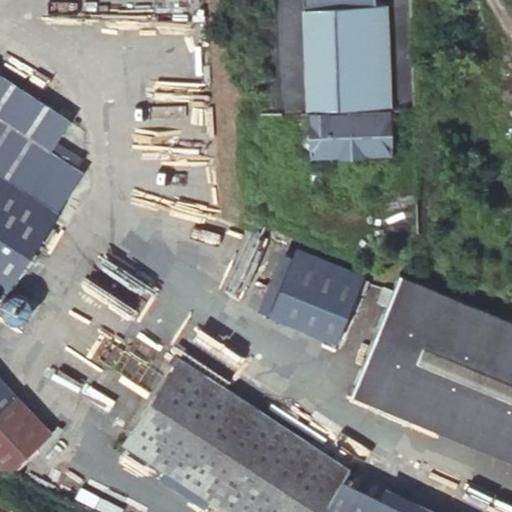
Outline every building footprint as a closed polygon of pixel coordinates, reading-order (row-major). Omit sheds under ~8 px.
[(389,107),(384,7),(302,10),(306,110),(389,107)] [(69,120),(0,77),(0,295),(3,298),(80,173),(70,166),(48,153),(62,131),(69,120)] [(389,110),(307,114),(308,133),(299,141),(308,149),(319,158),(390,155),(389,110)] [(83,145),(62,131),(48,153),(70,166),(83,145)] [(319,158),(308,149),(309,159),(319,158)] [(268,310),(337,338),(362,277),(293,249),(268,310)] [(511,324),(423,286),(401,276),(394,294),(387,308),(351,392),(511,460),(511,324)] [(394,294),(385,290),(379,304),(387,308),(394,294)] [(120,444),(224,511),(321,511),(345,476),(350,469),(178,356),(120,444)] [(49,435),(0,379),(0,471),(7,475),(49,435)] [(345,476),(321,511),(435,511),(397,493),(393,501),(345,476)]
